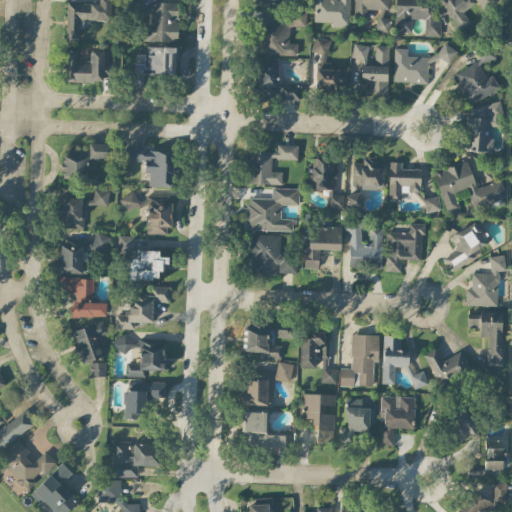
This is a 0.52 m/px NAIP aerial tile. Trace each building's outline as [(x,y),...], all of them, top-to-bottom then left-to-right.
[(66,2),(66,37),(78,37),(78,21),(110,21),(110,0),(99,0),(100,2),(66,2)] [(349,26),(349,0),(313,0),(314,21),(332,21),(332,26),(349,26)] [(387,0),(353,0),(353,16),(367,17),(367,9),(376,9),(376,31),(389,31),(389,17),(387,17),(387,0)] [(424,35),(440,35),(440,19),(433,19),(433,3),(417,3),(417,0),(395,0),(395,31),(411,31),(411,18),(424,18),(424,35)] [(440,0),(456,30),(470,23),(463,9),(478,1),(482,9),(496,2),(494,0),(440,0)] [(144,39),(177,40),(178,3),(145,2),(144,39)] [(306,10),(287,10),(287,22),(262,22),(261,54),(297,54),(297,43),(288,42),(288,26),(305,26),(306,10)] [(329,39),(314,36),(311,51),(322,53),(316,85),(345,91),(349,66),(325,61),(329,39)] [(368,45),(353,42),(351,57),(366,59),(368,45)] [(451,74),(467,104),(499,88),(492,74),(486,77),(479,64),(495,56),(488,42),(475,49),(480,59),(451,74)] [(387,45),(374,44),(374,64),(361,64),(360,80),(368,80),(368,93),(387,93),(387,45)] [(174,47),(143,45),(143,64),(133,63),(132,84),(142,84),(143,73),(173,74),(174,47)] [(392,81),(427,82),(428,59),(453,60),(453,46),(439,46),(439,56),(407,55),(407,48),(394,47),(392,81)] [(65,81),(103,81),(103,76),(113,76),(113,62),(108,62),(108,50),(90,50),(90,61),(76,61),(76,50),(65,50),(65,81)] [(277,58),(258,58),(258,94),(277,94),(277,58)] [(299,99),(299,85),(279,84),(279,98),(299,99)] [(491,152),(492,126),(498,126),(498,116),(501,116),(501,102),(487,101),(486,118),(466,116),(464,150),(491,152)] [(88,158),(110,159),(110,143),(89,142),(88,158)] [(297,145),(277,144),(276,151),(250,150),(250,183),(281,184),(281,171),(271,171),(271,158),(297,158),(297,145)] [(170,187),(172,151),(148,150),(149,146),(126,145),(125,160),(145,161),(145,172),(148,172),(148,186),(170,187)] [(62,177),(87,177),(87,150),(61,151),(62,177)] [(384,162),(376,162),(376,157),(362,156),(362,162),(352,162),(351,187),(384,188),(384,162)] [(343,208),(343,193),(334,193),(335,158),(310,157),(310,189),(328,189),(328,208),(343,208)] [(387,200),(400,200),(401,191),(420,192),(420,169),(400,168),(400,161),(388,161),(387,200)] [(474,209),(507,199),(501,179),(475,187),(467,161),(433,171),(445,212),(459,208),(454,192),(467,188),(474,209)] [(245,229),(292,230),(292,218),(280,218),(280,204),(298,204),(299,188),(271,187),(271,198),(246,197),(245,229)] [(82,228),(82,205),(107,206),(108,189),(93,189),(93,198),(60,197),(59,227),(82,228)] [(349,209),(363,205),(359,191),(345,194),(349,209)] [(146,232),(170,233),(170,202),(162,202),(162,197),(135,197),(135,195),(123,194),(122,206),(147,207),(146,232)] [(425,211),(439,209),(438,195),(423,197),(425,211)] [(471,252),(491,240),(478,219),(449,236),(456,249),(443,257),(451,271),(474,257),(471,252)] [(384,270),(400,271),(400,259),(421,260),(422,222),(408,222),(408,231),(387,231),(387,255),(384,255),(384,270)] [(347,266),(381,267),(381,227),(368,227),(368,242),(360,242),(360,223),(348,223),(347,266)] [(340,226),(306,225),(305,267),(318,267),(318,249),(340,249),(340,226)] [(105,252),(110,236),(96,232),(90,248),(105,252)] [(280,234),(247,233),(247,258),(253,258),(253,275),(276,276),(276,272),(295,272),(296,255),(279,254),(280,234)] [(131,235),(119,235),(120,250),(132,249),(131,235)] [(81,273),(82,241),(60,241),(60,259),(55,259),(55,272),(81,273)] [(158,250),(139,249),(139,258),(130,258),(129,278),(159,279),(160,263),(167,263),(168,256),(158,256),(158,250)] [(465,304),(497,305),(498,270),(503,270),(504,255),(489,255),(489,272),(471,272),(471,288),(465,287),(465,304)] [(105,302),(92,302),(92,277),(61,277),(61,292),(72,292),(72,316),(105,316),(105,302)] [(168,285),(151,285),(151,290),(138,290),(138,299),(128,299),(128,314),(114,314),(114,327),(134,328),(134,321),(152,322),(152,301),(168,301),(168,285)] [(501,311),(467,311),(466,326),(479,326),(479,336),(487,336),(487,363),(500,363),(501,311)] [(70,329),(79,362),(104,356),(98,335),(106,333),(103,321),(70,329)] [(290,337),(291,323),(275,321),(274,335),(290,337)] [(336,382),(336,367),(329,367),(329,331),(299,330),(299,366),(317,367),(317,382),(336,382)] [(122,332),(112,342),(123,354),(133,344),(122,332)] [(244,350),(261,351),(261,357),(280,358),(280,345),(266,344),(267,334),(245,333),(244,350)] [(372,385),(373,360),(377,360),(378,334),(351,333),(350,367),(339,367),(339,385),(352,385),(353,371),(359,372),(358,385),(372,385)] [(381,383),(394,383),(394,366),(408,366),(408,349),(399,348),(400,335),(382,335),(381,383)] [(144,369),(164,369),(164,340),(139,341),(139,362),(126,362),(126,376),(144,376),(144,369)] [(442,360),(434,347),(422,354),(441,386),(470,368),(459,350),(442,360)] [(90,376),(105,375),(104,361),(89,362),(90,376)] [(292,363),(277,361),(274,377),(244,373),(240,402),(266,406),(267,401),(272,401),(275,379),(289,381),(292,363)] [(427,383),(422,369),(409,374),(414,388),(427,383)] [(164,381),(145,381),(145,382),(128,381),(128,391),(124,391),(123,417),(137,418),(137,412),(145,412),(145,396),(164,397),(164,381)] [(334,394),(303,393),(302,417),(312,417),(312,428),(317,428),(316,441),(332,442),(333,413),(324,413),(324,404),(334,404),(334,394)] [(413,427),(414,396),(380,395),(379,423),(378,444),(393,444),(393,427),(413,427)] [(374,403),(361,404),(361,398),(345,398),(346,426),(339,427),(339,444),(355,443),(354,431),(367,431),(366,424),(375,424),(374,403)] [(458,440),(477,431),(465,404),(446,413),(458,440)] [(0,447),(32,424),(22,410),(4,423),(0,417),(0,447)] [(284,434),(265,434),(265,411),(242,411),(241,446),(284,446),(284,434)] [(467,463),(467,476),(501,475),(501,439),(483,439),(483,463),(467,463)] [(44,451),(35,459),(18,441),(0,457),(0,461),(26,489),(55,461),(44,451)] [(136,476),(137,464),(159,465),(159,443),(110,442),(109,476),(136,476)] [(51,511),(52,511),(53,511),(65,511),(77,500),(60,483),(71,472),(60,461),(28,495),(46,511),(51,511)] [(96,499),(116,502),(121,511),(120,511),(138,511),(139,504),(124,501),(119,491),(121,481),(99,478),(96,499)] [(506,482),(491,482),(491,497),(461,497),(461,511),(497,511),(497,501),(506,501),(506,482)] [(249,504),(249,511),(268,511),(268,503),(249,504)]
